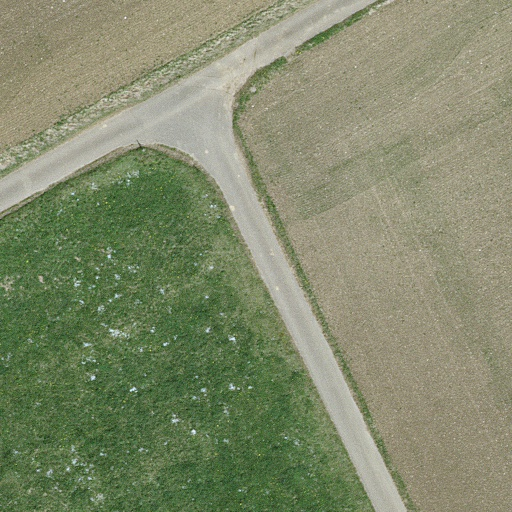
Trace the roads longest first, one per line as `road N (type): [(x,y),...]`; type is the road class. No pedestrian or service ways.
road 1 (unclassified): [(392,511),(192,90),(0,194)]
road 2 (track): [(192,90),(346,0)]
